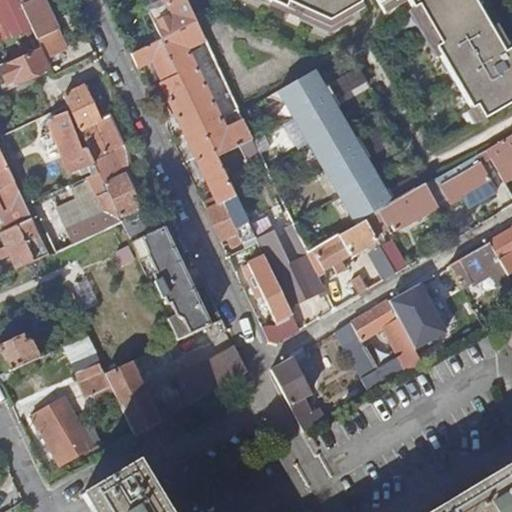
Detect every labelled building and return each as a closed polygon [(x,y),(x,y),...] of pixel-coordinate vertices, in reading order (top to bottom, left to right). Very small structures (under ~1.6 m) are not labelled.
[(13,0),(0,0),(0,12),(16,5),(13,0)] [(38,0),(16,0),(16,1),(18,6),(34,41),(44,62),(64,52),(38,0)] [(160,0),(169,17),(151,25),(158,40),(194,23),(182,0),(160,0)] [(259,0),(326,26),(360,7),(356,0),(259,0)] [(373,0),(378,10),(396,0),(404,0),(479,125),(511,105),(511,54),(510,52),(503,57),(498,49),(506,44),(479,0),(373,0)] [(0,16),(8,34),(23,26),(14,8),(0,14),(0,16)] [(200,205),(203,210),(233,196),(215,158),(237,147),(249,140),(228,95),(217,100),(224,116),(231,113),(236,124),(225,130),(222,128),(186,53),(187,49),(202,42),(194,23),(158,40),(129,55),(136,69),(150,62),(160,82),(159,83),(213,198),(200,205)] [(151,25),(121,39),(129,55),(158,40),(151,25)] [(0,70),(0,78),(3,85),(12,81),(13,85),(45,70),(37,53),(0,70)] [(213,77),(218,75),(212,62),(208,65),(213,77)] [(311,75),(276,95),(292,121),(327,101),(332,98),(326,88),(321,91),(311,75)] [(110,151),(120,146),(106,116),(96,120),(81,88),(61,98),(85,148),(91,161),(110,151)] [(327,101),(292,121),(307,147),(342,127),(333,111),(338,108),(332,98),(327,101)] [(66,175),(92,164),(91,161),(85,148),(80,150),(64,113),(45,121),(49,132),(43,134),(45,140),(52,138),(66,175)] [(342,127),(307,147),(322,173),(357,153),(362,150),(356,140),(351,143),(342,127)] [(511,136),(485,153),(502,182),(511,175),(511,136)] [(249,140),(237,147),(243,159),(255,152),(249,140)] [(110,151),(122,175),(127,173),(124,153),(120,146),(110,151)] [(357,153),(322,173),(338,199),(373,179),(363,163),(368,160),(362,150),(357,153)] [(102,185),(122,175),(110,151),(91,161),(92,164),(96,173),(102,185)] [(434,179),(448,203),(449,204),(463,196),(487,181),(488,181),(473,156),(434,179)] [(0,157),(0,188),(12,183),(0,157)] [(86,178),(95,198),(105,193),(102,185),(96,173),(86,178)] [(120,223),(129,243),(153,232),(148,221),(145,223),(122,175),(102,185),(105,193),(120,223)] [(353,226),(363,221),(393,203),(387,192),(382,195),(373,179),(338,199),(353,226)] [(423,186),(437,209),(448,203),(434,179),(423,186)] [(492,190),(487,181),(463,196),(467,204),(492,190)] [(363,221),(374,241),(381,237),(379,233),(387,229),(386,228),(389,226),(393,233),(437,209),(423,186),(393,203),(363,221)] [(64,232),(71,247),(120,223),(105,193),(95,198),(102,213),(64,232)] [(203,210),(219,243),(235,235),(228,219),(241,213),(233,196),(203,210)] [(6,208),(15,227),(30,219),(24,207),(21,201),(6,208)] [(15,227),(0,233),(0,240),(15,270),(33,262),(23,241),(37,234),(30,219),(15,227)] [(448,244),(454,240),(443,219),(436,223),(448,244)] [(339,242),(347,257),(374,241),(363,221),(353,226),(336,237),(339,242)] [(289,309),(323,292),(315,275),(305,255),(297,237),(291,226),(283,230),(292,248),(294,248),(300,260),(288,266),(272,232),(256,240),(289,309)] [(164,320),(174,341),(207,326),(160,229),(153,232),(129,243),(140,267),(149,263),(156,279),(151,281),(160,299),(162,298),(165,305),(168,303),(174,316),(164,320)] [(511,229),(487,244),(505,277),(511,272),(511,229)] [(305,255),(315,275),(322,271),(314,256),(339,242),(336,237),(305,255)] [(258,248),(253,238),(247,240),(252,251),(258,248)] [(322,271),(347,257),(339,242),(314,256),(322,271)] [(487,244),(447,267),(460,290),(469,285),(475,285),(490,276),(496,287),(507,281),(505,277),(487,244)] [(380,251),(393,275),(400,271),(386,248),(380,251)] [(382,278),(382,282),(393,275),(380,251),(379,249),(370,254),(370,278),(382,278)] [(261,297),(273,323),(289,315),(268,271),(248,281),(257,299),(261,297)] [(350,282),(358,296),(367,291),(359,277),(350,282)] [(388,302),(396,315),(423,301),(415,287),(388,302)] [(39,337),(48,355),(63,347),(85,337),(76,316),(64,291),(32,306),(45,335),(39,337)] [(423,301),(396,315),(417,352),(444,336),(423,301)] [(332,333),(367,394),(419,365),(386,302),(332,333)] [(273,323),(260,330),(269,331),(291,320),(289,315),(273,323)] [(260,330),(266,342),(275,344),(297,331),(291,320),(269,331),(260,330)] [(0,348),(10,370),(42,355),(30,329),(0,342),(0,348)] [(63,347),(77,375),(99,366),(85,337),(63,347)] [(114,397),(133,437),(178,411),(188,405),(245,373),(233,348),(176,379),(184,394),(166,405),(167,408),(154,415),(129,363),(110,371),(104,375),(109,387),(114,397)] [(288,359),(269,370),(301,433),(313,426),(300,399),(307,395),(288,359)] [(77,375),(80,384),(103,373),(99,366),(77,375)] [(103,373),(80,384),(85,399),(92,395),(109,387),(104,375),(103,373)] [(96,405),(114,397),(109,387),(92,395),(96,405)] [(60,467),(87,450),(75,431),(79,428),(63,402),(49,411),(47,406),(29,417),(60,467)] [(188,405),(178,411),(182,418),(192,412),(188,405)] [(75,431),(87,450),(92,447),(79,428),(75,431)] [(511,511),(511,465),(434,511),(164,511),(135,462),(79,495),(89,511),(511,511)]
